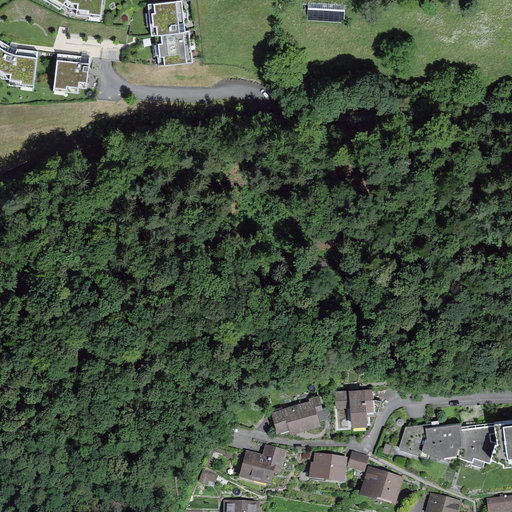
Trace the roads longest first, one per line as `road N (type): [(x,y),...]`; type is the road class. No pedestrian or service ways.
road 1 (residential): [(511,116),(170,131),(95,148),(0,190)]
road 2 (track): [(170,311),(12,401),(15,415),(31,426),(80,433),(182,417),(219,425)]
road 3 (track): [(170,311),(200,278),(268,248),(378,238),(511,246)]
